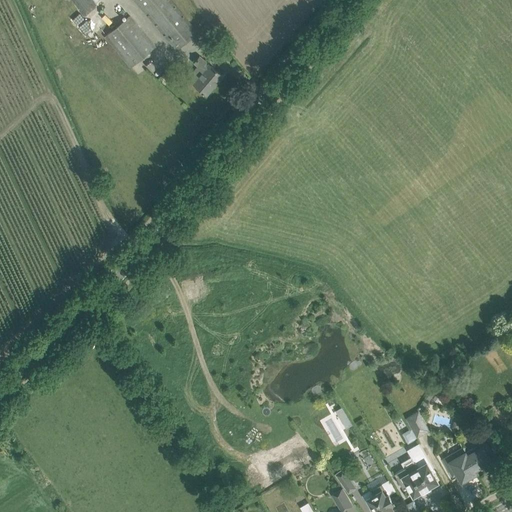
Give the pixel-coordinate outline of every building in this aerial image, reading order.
[(169,0),(133,0),(176,51),(197,33),(169,0)] [(129,15),(104,35),(130,67),(155,47),(129,15)] [(203,92),(206,95),(222,75),(208,64),(199,56),(194,62),(203,70),(192,83),(202,91),(201,92),(202,93),(203,92)] [(504,328),(498,332),(501,337),(507,333),(504,328)] [(343,407),(338,410),(343,418),(347,416),(343,407)] [(424,418),(419,410),(409,416),(419,433),(424,430),(419,421),(424,418)] [(417,439),(411,429),(403,434),(409,444),(417,439)] [(462,481),(476,473),(477,472),(475,469),(491,460),(487,454),(491,452),(483,437),(444,459),(453,475),(457,473),(462,481)] [(433,472),(435,471),(419,443),(408,450),(417,464),(407,470),(405,467),(395,473),(404,489),(409,486),(414,495),(423,490),(423,491),(430,487),(429,486),(438,481),(433,472)] [(300,459),(295,462),(298,467),(303,464),(300,459)] [(343,469),(335,474),(349,494),(357,488),(343,469)] [(375,511),(390,511),(394,510),(394,509),(396,508),(393,503),(394,502),(389,494),(396,490),(390,479),(382,484),(382,483),(378,485),(380,488),(372,492),(371,489),(370,490),(371,490),(363,495),(372,511),(373,511),(375,511)] [(346,511),(345,509),(352,505),(342,488),(332,494),(342,510),(339,511),(347,511),(346,511)]
